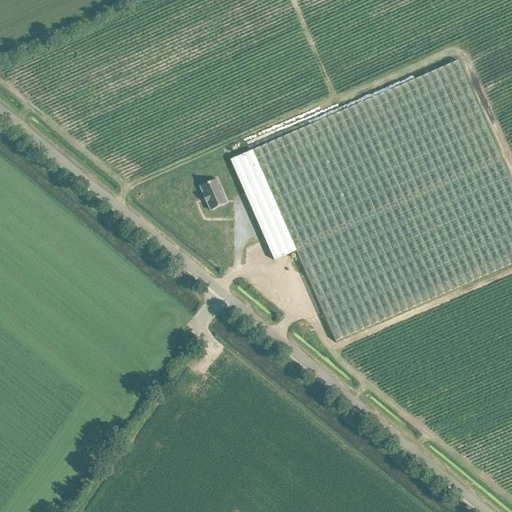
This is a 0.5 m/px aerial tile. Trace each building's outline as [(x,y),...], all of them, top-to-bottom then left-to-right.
[(511,264),(511,183),(458,61),(230,160),(274,260),(296,251),(336,341),(511,264)] [(228,204),(217,179),(201,186),(205,195),(203,196),(206,202),(207,202),(211,211),(228,204)] [(298,263),(282,270),(284,275),(301,268),(298,263)] [(301,269),(285,277),(287,282),(304,275),(301,269)] [(305,279),(289,286),(291,291),(308,284),(305,279)] [(309,286),(292,293),(294,299),(311,292),(309,286)] [(313,295),(296,303),(299,308),(315,301),(313,295)] [(316,303),(299,310),(302,315),(318,308),(316,303)] [(320,312),(314,315),(321,329),(327,327),(320,312)]
